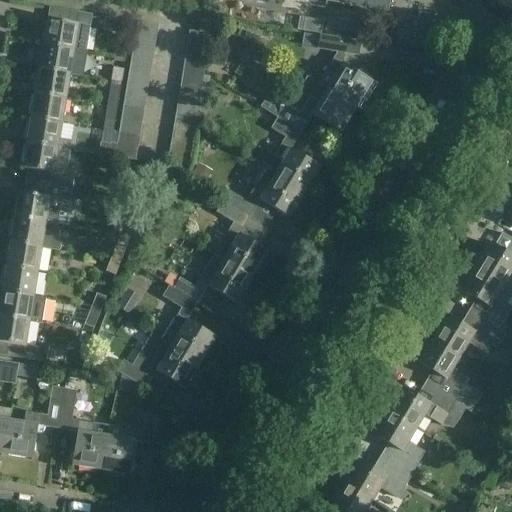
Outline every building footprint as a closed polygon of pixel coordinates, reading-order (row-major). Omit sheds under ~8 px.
[(325,0),(325,2),(388,13),(390,0),(325,0)] [(45,47),(74,52),(86,54),(92,16),(49,9),(47,22),(49,22),(45,47)] [(444,53),(450,19),(418,14),(412,48),(444,53)] [(323,22),(305,19),(303,32),(321,35),(323,22)] [(200,34),(210,35),(212,22),(202,20),(200,34)] [(137,23),(135,35),(156,39),(158,27),(137,23)] [(210,35),(200,34),(189,32),(187,44),(208,48),(210,35)] [(133,48),(154,51),(156,39),(135,35),(133,48)] [(231,43),(220,36),(211,48),(222,56),(231,43)] [(335,78),(327,91),(358,109),(373,83),(343,65),(347,41),(319,37),(317,49),(337,52),(326,71),(335,78)] [(205,60),(206,60),(208,48),(187,44),(185,56),(205,60)] [(40,71),(70,76),(74,52),(45,47),(40,71)] [(152,64),(154,51),(133,48),(131,60),(152,64)] [(185,56),(183,69),(203,72),(205,60),(185,56)] [(150,76),(152,64),(131,60),(128,73),(150,76)] [(110,82),(121,84),(123,70),(113,68),(110,82)] [(183,69),(181,81),(201,84),(203,72),(183,69)] [(36,96),(65,101),(70,76),(40,71),(36,96)] [(148,88),(150,76),(128,73),(127,84),(148,88)] [(342,135),(358,109),(327,91),(306,78),(289,107),(268,94),(260,108),(277,119),(302,134),(312,117),(342,135)] [(181,81),(179,93),(199,96),(201,84),(181,81)] [(121,84),(110,82),(106,108),(117,109),(121,84)] [(146,100),(148,88),(127,84),(124,96),(146,100)] [(179,93),(177,106),(197,109),(199,96),(179,93)] [(32,120),(61,125),(65,101),(36,96),(32,120)] [(143,112),(146,100),(124,96),(122,109),(143,112)] [(177,106),(175,118),(195,122),(197,109),(177,106)] [(117,109),(106,108),(102,131),(113,133),(117,109)] [(141,124),(143,112),(122,109),(120,121),(141,124)] [(175,118),(173,130),(193,134),(195,122),(175,118)] [(292,151),(302,134),(277,119),(271,130),(285,139),(274,157),(283,163),(275,177),(305,195),(321,169),(292,151)] [(27,145),(69,151),(71,141),(59,139),(61,125),(32,120),(27,145)] [(139,137),(141,124),(120,121),(118,134),(139,137)] [(173,130),(171,143),(191,147),(193,134),(173,130)] [(137,150),(139,137),(118,134),(116,145),(116,146),(137,150)] [(171,143),(169,155),(189,158),(191,147),(171,143)] [(135,162),(137,150),(116,146),(116,145),(110,144),(109,145),(100,144),(98,156),(135,162)] [(28,171),(26,183),(71,190),(73,177),(65,176),(69,151),(27,145),(23,170),(28,171)] [(187,170),(189,158),(169,155),(167,167),(187,170)] [(211,172),(198,164),(193,172),(206,179),(211,172)] [(221,202),(223,203),(250,219),(260,202),(290,220),(305,195),(275,177),(266,171),(246,203),(227,192),(221,202)] [(61,201),(69,202),(71,190),(26,183),(24,195),(18,194),(14,219),(45,224),(57,226),(61,201)] [(232,249),(224,262),(253,280),(269,255),(239,237),(250,219),(223,203),(217,214),(233,225),(222,243),(232,249)] [(56,239),(43,237),(45,224),(14,219),(10,244),(41,249),(59,252),(60,244),(56,239)] [(511,240),(504,255),(490,246),(489,247),(485,245),(475,261),(479,264),(476,268),(511,289),(511,240)] [(5,268),(37,273),(41,249),(10,244),(5,268)] [(114,251),(110,261),(113,261),(120,264),(124,255),(114,251)] [(253,280),(224,262),(214,256),(195,288),(181,279),(174,290),(198,304),(208,288),(238,306),(253,280)] [(115,276),(120,264),(113,261),(110,261),(105,272),(115,276)] [(1,293),(33,298),(37,273),(5,268),(1,293)] [(468,313),(498,331),(511,309),(508,307),(511,299),(511,289),(476,268),(473,274),(469,271),(458,289),(462,292),(462,293),(476,301),(468,313)] [(198,304),(174,290),(169,287),(163,297),(182,309),(163,341),(172,347),(202,365),(217,340),(187,321),(198,304)] [(140,297),(128,291),(117,308),(129,314),(140,297)] [(41,325),(45,300),(33,298),(1,293),(0,299),(0,318),(29,323),(41,325)] [(93,308),(100,312),(106,298),(96,294),(91,308),(93,308)] [(93,308),(91,308),(83,325),(93,329),(100,312),(93,308)] [(484,354),(494,337),(501,341),(504,335),(498,331),(468,313),(460,327),(446,318),(433,340),(460,357),(468,344),(484,354)] [(21,347),(25,348),(29,323),(0,318),(0,356),(19,359),(21,347)] [(452,370),(460,357),(433,340),(429,346),(426,344),(416,361),(419,363),(418,364),(432,373),(425,385),(465,409),(471,413),(482,395),(465,385),(468,380),(452,370)] [(186,391),(202,365),(172,347),(163,341),(143,374),(124,362),(117,373),(146,391),(156,373),(186,391)] [(0,383),(15,386),(18,365),(0,362),(0,383)] [(453,428),(465,409),(425,385),(416,399),(402,390),(401,392),(398,390),(389,405),(392,407),(389,413),(416,429),(424,415),(440,425),(453,428)] [(24,424),(8,422),(3,456),(32,461),(38,427),(58,430),(64,390),(51,388),(49,401),(47,417),(26,414),(24,424)] [(102,473),(107,438),(109,427),(73,421),(76,405),(78,392),(64,390),(58,430),(78,433),(72,468),(102,473)] [(0,456),(3,456),(8,422),(10,411),(0,409),(0,456)] [(408,443),(416,429),(389,413),(386,417),(382,414),(371,432),(376,434),(375,436),(389,445),(381,458),(410,476),(424,453),(408,443)] [(123,441),(107,438),(102,473),(131,477),(137,443),(151,445),(156,418),(145,416),(142,432),(125,430),(123,441)] [(178,427),(181,421),(173,416),(170,422),(178,427)] [(396,499),(410,476),(381,458),(373,470),(359,462),(358,464),(354,461),(343,479),(347,482),(345,486),(372,502),(380,489),(396,499)] [(508,492),(511,481),(511,476),(502,473),(496,488),(508,492)] [(366,511),(372,502),(345,486),(342,490),(338,487),(328,505),(332,507),(331,509),(335,511),(366,511)]
